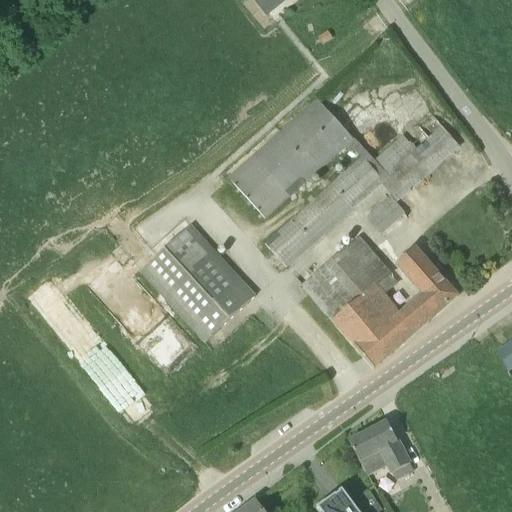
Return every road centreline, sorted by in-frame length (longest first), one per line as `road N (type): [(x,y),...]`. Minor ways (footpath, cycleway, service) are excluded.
road 1 (tertiary): [(198,511),(511,290)]
road 2 (unclassified): [(511,183),(381,0)]
